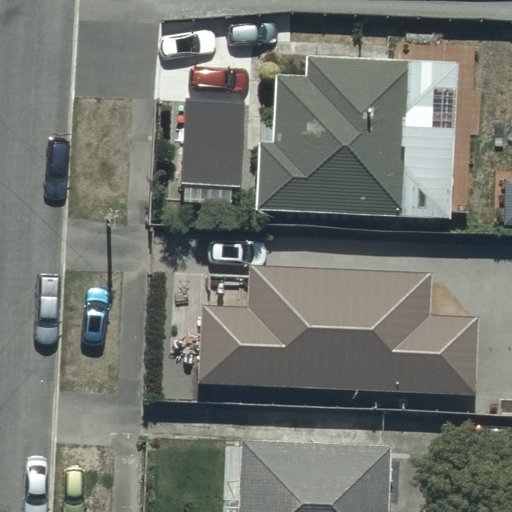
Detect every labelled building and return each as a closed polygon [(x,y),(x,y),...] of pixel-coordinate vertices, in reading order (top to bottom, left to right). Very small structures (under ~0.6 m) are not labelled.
[(511,0),(487,0),(488,72),(511,71),(511,0)] [(412,54),(310,53),(310,73),(275,72),(274,138),(258,137),(257,209),(410,210),(412,54)] [(246,103),(185,99),(180,182),(240,187),(246,103)] [(434,271),(253,262),(251,304),(204,302),(200,379),(479,392),(483,314),(432,311),(434,271)] [(390,511),(393,443),(241,437),(237,511),(390,511)]
